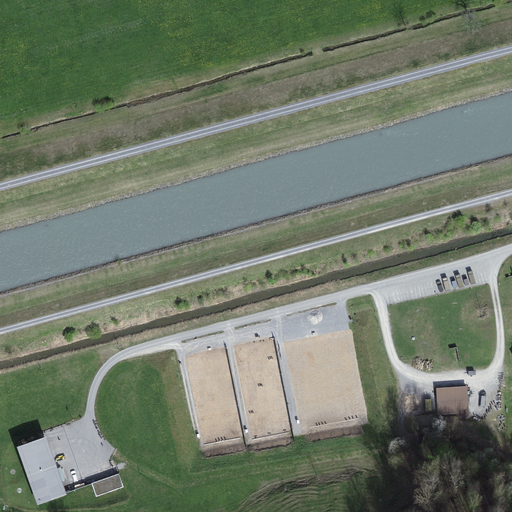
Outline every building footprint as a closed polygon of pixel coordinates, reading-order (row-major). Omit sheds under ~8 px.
[(461,412),(461,417),(469,417),(467,388),(437,390),(438,414),(461,412)] [(424,430),(422,444),(422,447),(449,447),(448,438),(451,438),(449,426),(424,430)] [(55,470),(45,441),(20,449),(39,503),(64,495),(60,483),(55,470)] [(60,483),(65,481),(61,468),(55,470),(60,483)] [(96,497),(124,487),(119,474),(92,484),(96,497)]
